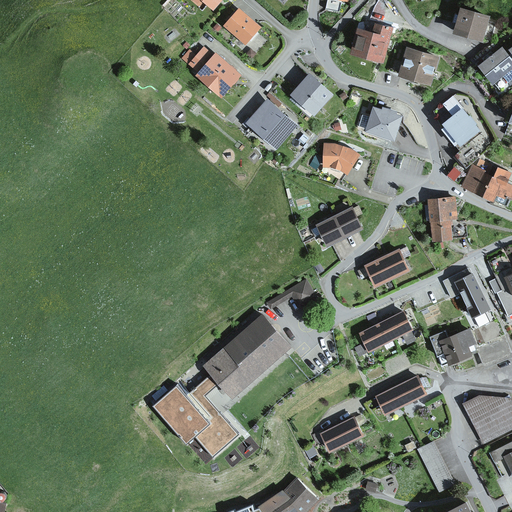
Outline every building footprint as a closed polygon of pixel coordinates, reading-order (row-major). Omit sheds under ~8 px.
[(198,0),(213,12),(222,0),(198,0)] [(341,2),(329,0),(327,0),(325,10),(339,12),(341,2)] [(237,10),(223,27),(245,46),(260,29),(237,10)] [(458,11),(451,37),(481,45),(488,19),(458,11)] [(387,14),(376,12),(374,21),(385,24),(387,14)] [(370,35),(356,31),(348,57),(382,67),(392,30),(373,25),(370,35)] [(239,77),(204,46),(188,64),(198,73),(194,77),(220,99),(239,77)] [(511,61),(502,49),(476,69),(490,87),(511,69),(511,61)] [(437,59),(405,50),(402,62),(397,77),(397,79),(428,89),(437,59)] [(382,72),(397,77),(402,62),(387,57),(382,72)] [(308,76),(289,98),(312,118),(331,96),(308,76)] [(344,93),(339,96),(343,101),(347,97),(344,93)] [(452,96),(431,113),(441,126),(440,127),(442,130),(440,132),(453,148),(456,146),(458,149),(481,131),(452,96)] [(266,101),(245,125),(275,152),(297,128),(266,101)] [(381,112),(372,109),(363,134),(393,144),(401,119),(395,116),(396,114),(381,109),(381,112)] [(471,142),(455,157),(466,169),(482,155),(471,142)] [(333,145),(323,145),(322,169),(330,169),(340,172),(346,177),(359,157),(350,150),(333,145)] [(476,167),(471,166),(460,188),(491,204),(493,200),(506,207),(511,192),(511,183),(508,181),(511,174),(497,169),(493,178),(487,175),(492,165),(480,159),(476,167)] [(454,167),(447,176),(457,184),(464,174),(454,167)] [(428,225),(430,225),(450,223),(457,223),(455,199),(426,201),(428,225)] [(351,210),(314,226),(325,249),(361,232),(351,210)] [(450,223),(430,225),(431,244),(451,243),(451,239),(467,238),(466,225),(450,226),(450,223)] [(398,251),(363,268),(374,290),(409,274),(398,251)] [(511,269),(504,252),(486,261),(500,291),(495,294),(506,318),(511,315),(511,269)] [(321,264),(315,267),(319,274),(325,271),(321,264)] [(453,284),(472,276),(469,269),(441,281),(450,300),(459,296),(453,284)] [(472,276),(453,284),(459,296),(471,321),(474,320),(485,314),(489,312),(472,276)] [(266,303),(270,310),(291,298),(297,309),(317,298),(306,279),(266,303)] [(403,314),(358,335),(367,354),(412,333),(403,314)] [(489,323),(485,314),(474,320),(478,328),(489,323)] [(290,350),(262,317),(203,368),(210,376),(218,385),(231,401),(290,350)] [(499,321),(471,331),(478,353),(483,365),(511,355),(499,321)] [(446,332),(428,338),(435,359),(439,358),(442,366),(446,364),(447,368),(471,359),(470,356),(478,353),(471,331),(470,330),(448,338),(446,332)] [(412,335),(402,339),(406,346),(415,342),(412,335)] [(361,346),(354,349),(358,358),(366,355),(361,346)] [(421,373),(379,394),(388,413),(431,392),(421,373)] [(179,386),(153,409),(185,446),(195,438),(212,457),(237,435),(204,397),(218,385),(210,376),(187,396),(179,386)] [(511,397),(482,394),(466,403),(486,442),(511,428),(511,397)] [(358,413),(323,431),(332,449),(367,432),(358,413)] [(415,439),(406,444),(409,449),(418,445),(415,439)] [(436,441),(419,449),(441,494),(458,486),(436,441)] [(511,441),(491,451),(496,461),(506,456),(511,469),(511,441)] [(314,445),(306,450),(310,457),(318,453),(314,445)] [(304,511),(306,511),(307,511),(323,495),(300,474),(287,487),(286,486),(258,504),(257,500),(239,507),(238,506),(231,508),(232,511),(304,511)] [(379,483),(369,480),(367,488),(377,491),(379,483)] [(5,498),(7,498),(8,498),(10,497),(11,495),(11,494),(11,492),(10,491),(9,489),(8,488),(6,488),(4,489),(3,489),(2,491),(1,492),(1,494),(1,495),(2,497),(4,498),(5,498)] [(477,511),(471,498),(442,511),(477,511)] [(0,511),(3,511),(7,511),(9,502),(0,500),(0,511)]
